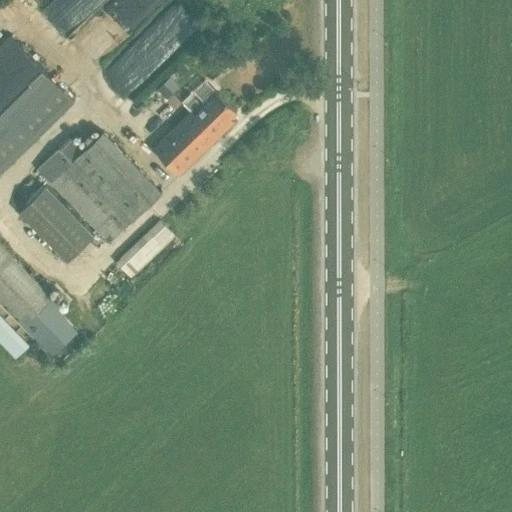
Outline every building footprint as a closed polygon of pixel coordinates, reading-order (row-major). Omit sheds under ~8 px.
[(0,171),(74,99),(10,34),(0,44),(0,171)] [(153,146),(179,173),(233,120),(229,115),(236,109),(218,91),(196,112),(192,108),(153,146)] [(50,180),(78,209),(109,241),(161,190),(103,130),(50,180)] [(93,235),(68,209),(45,185),(18,210),(66,260),(93,235)] [(160,219),(116,261),(131,276),(175,234),(160,219)] [(53,297),(0,242),(0,302),(23,326),(53,297)]
